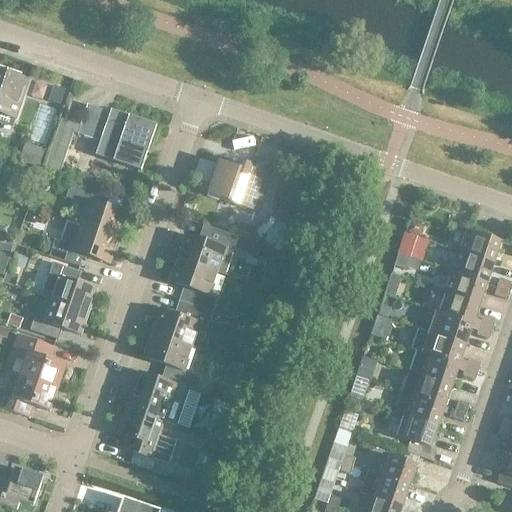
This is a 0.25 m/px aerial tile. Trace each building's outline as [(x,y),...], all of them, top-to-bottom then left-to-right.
[(0,123),(11,128),(27,82),(0,72),(0,123)] [(52,87),(47,101),(59,105),(64,90),(52,87)] [(87,105),(79,126),(61,120),(44,169),(59,174),(73,133),(99,142),(95,156),(140,171),(156,126),(110,111),(109,113),(87,105)] [(25,144),(18,161),(37,168),(43,151),(25,144)] [(275,166),(265,162),(252,169),(250,166),(246,164),(242,166),(241,170),(219,163),(208,196),(255,212),(266,180),(269,181),(275,166)] [(109,192),(73,180),(67,198),(86,204),(79,226),(117,239),(125,214),(104,207),(109,192)] [(29,215),(27,219),(29,223),(33,224),(36,223),(38,219),(36,215),(33,214),(29,215)] [(410,222),(406,234),(419,238),(422,231),(419,226),(410,222)] [(117,239),(79,226),(72,247),(54,241),(48,257),(79,268),(83,255),(108,263),(117,239)] [(186,236),(178,259),(216,272),(224,249),(232,252),(237,238),(209,228),(204,242),(186,236)] [(500,243),(464,231),(459,246),(462,247),(460,253),(493,264),(500,243)] [(0,245),(0,275),(3,276),(12,249),(0,245)] [(271,251),(267,262),(276,266),(280,254),(271,251)] [(493,264),(460,253),(458,259),(455,258),(450,272),(486,285),(493,264)] [(398,255),(394,269),(405,272),(410,259),(398,255)] [(216,272),(178,259),(170,283),(188,289),(183,303),(212,313),(216,299),(208,296),(216,272)] [(59,279),(51,301),(87,313),(95,290),(72,283),(76,271),(52,263),(48,275),(59,279)] [(486,285),(450,272),(445,286),(448,288),(446,294),(479,305),(486,285)] [(499,279),(496,288),(507,292),(510,283),(499,279)] [(388,286),(385,295),(395,298),(397,293),(394,288),(388,286)] [(507,292),(496,288),(493,296),(504,300),(507,292)] [(479,305),(446,294),(444,300),(441,299),(436,313),(472,325),(479,305)] [(87,313),(51,301),(44,323),(33,319),(29,331),(53,339),(57,328),(80,336),(87,313)] [(212,313),(183,303),(180,314),(179,313),(174,315),(173,316),(160,311),(152,335),(191,348),(199,325),(207,327),(212,313)] [(381,306),(378,315),(388,319),(391,309),(381,306)] [(472,325),(436,313),(429,333),(465,346),(472,325)] [(9,316),(6,326),(19,330),(22,320),(9,316)] [(481,319),(479,328),(490,332),(493,323),(481,319)] [(0,326),(0,337),(6,339),(9,330),(0,326)] [(490,332),(479,328),(476,336),(487,340),(490,332)] [(465,346),(429,333),(422,354),(458,366),(465,346)] [(191,348),(152,335),(144,358),(170,367),(166,381),(189,389),(194,375),(183,371),(191,348)] [(24,362),(19,376),(57,389),(65,365),(45,358),(46,355),(49,356),(52,347),(17,336),(11,353),(14,358),(24,362)] [(458,366),(422,354),(417,368),(420,369),(418,376),(451,387),(458,366)] [(468,360),(465,369),(476,372),(479,364),(468,360)] [(476,372),(465,369),(462,377),(473,381),(476,372)] [(407,372),(400,392),(444,407),(451,387),(418,376),(407,372)] [(57,389),(19,376),(14,390),(4,387),(0,388),(0,409),(20,416),(24,404),(49,412),(57,389)] [(132,400),(128,411),(162,422),(166,409),(180,414),(189,389),(158,379),(153,392),(136,386),(135,389),(133,391),(130,397),(132,400)] [(219,388),(216,399),(229,403),(233,392),(219,388)] [(444,407),(400,392),(393,413),(404,416),(437,428),(444,407)] [(457,402),(454,411),(465,414),(468,406),(457,402)] [(162,422),(128,411),(124,422),(121,423),(119,430),(121,432),(120,435),(130,439),(126,451),(168,465),(176,442),(157,436),(162,422)] [(465,414),(454,411),(451,419),(462,423),(465,414)] [(437,428),(404,416),(402,423),(399,422),(394,436),(409,442),(405,453),(432,462),(437,450),(430,448),(437,428)] [(511,420),(502,417),(499,426),(510,430),(511,424),(511,420)] [(510,430),(499,426),(496,434),(507,438),(510,430)] [(383,454),(376,476),(409,487),(416,466),(383,454)] [(343,455),(340,463),(352,467),(355,459),(343,455)] [(511,456),(506,474),(499,472),(495,484),(511,489),(511,456)] [(352,467),(340,463),(338,472),(349,476),(352,467)] [(16,511),(19,502),(33,507),(42,478),(14,469),(9,482),(0,479),(0,511),(16,511)] [(195,469),(191,481),(200,484),(204,472),(195,469)] [(409,487),(376,476),(369,496),(401,507),(409,487)] [(341,500),(329,496),(327,505),(338,508),(341,500)] [(399,511),(401,507),(369,496),(363,511),(399,511)] [(126,500),(121,511),(159,511),(160,511),(126,500)]
